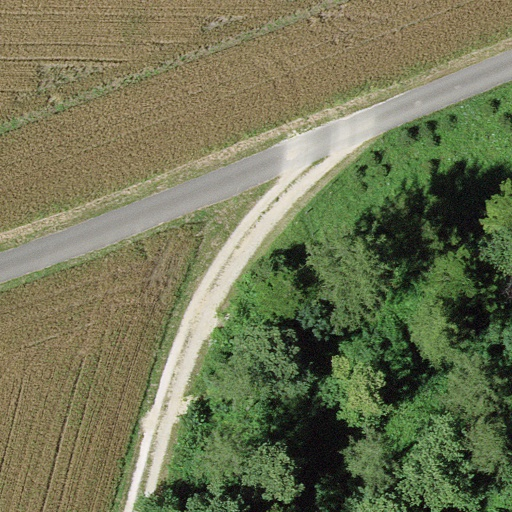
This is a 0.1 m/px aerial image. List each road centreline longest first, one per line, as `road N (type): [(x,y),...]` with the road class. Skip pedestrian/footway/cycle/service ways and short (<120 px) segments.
road 1 (track): [(365,126),(302,175),(225,275),(193,340),(142,511)]
road 2 (track): [(365,126),(0,265)]
road 3 (track): [(511,66),(365,126)]
